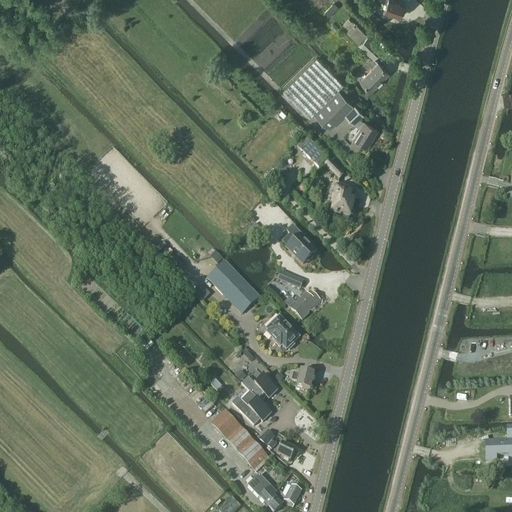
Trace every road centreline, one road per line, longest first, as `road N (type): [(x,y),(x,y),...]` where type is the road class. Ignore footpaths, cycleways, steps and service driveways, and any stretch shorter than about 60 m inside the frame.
road 1 (secondary): [(314,511),(442,0)]
road 2 (tertiary): [(394,511),(511,33)]
